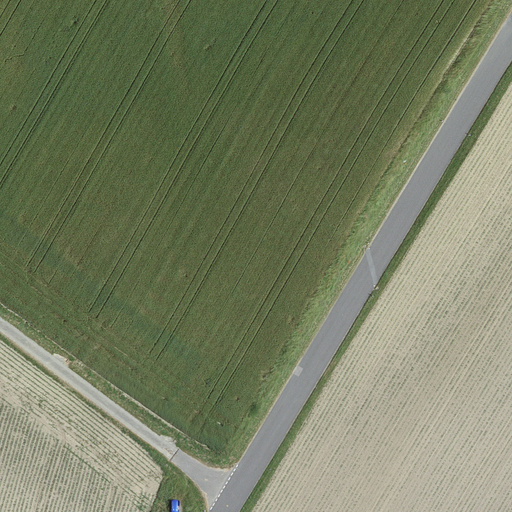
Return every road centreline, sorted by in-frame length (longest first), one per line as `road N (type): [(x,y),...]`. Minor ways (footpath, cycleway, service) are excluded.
road 1 (tertiary): [(218,511),(511,34)]
road 2 (track): [(0,318),(230,491)]
